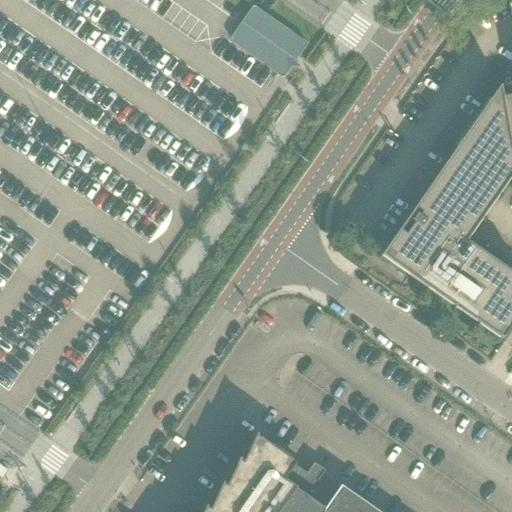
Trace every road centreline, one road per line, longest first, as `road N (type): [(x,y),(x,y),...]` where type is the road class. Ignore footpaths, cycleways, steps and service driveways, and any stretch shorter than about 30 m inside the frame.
road 1 (unknown): [(472,511),(246,366),(275,331),(322,331),(511,465)]
road 2 (unclassified): [(84,511),(274,242)]
road 3 (unclassified): [(444,0),(274,242)]
road 4 (unclassified): [(511,408),(274,242)]
road 5 (unknown): [(246,366),(138,511)]
